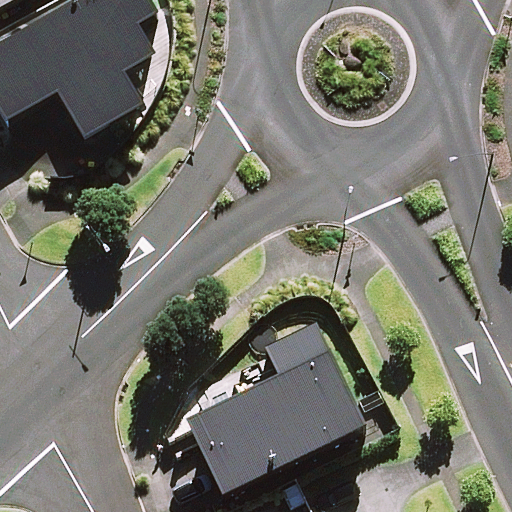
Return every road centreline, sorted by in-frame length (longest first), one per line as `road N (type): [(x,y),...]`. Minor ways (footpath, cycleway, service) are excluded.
road 1 (residential): [(289,133),(34,385)]
road 2 (tertiary): [(400,153),(511,378)]
road 3 (tertiary): [(429,0),(450,31),(457,71),(450,103),(427,136),(400,153)]
road 4 (tertiary): [(289,133),(271,88),(269,56),(298,0)]
road 5 (residential): [(34,385),(90,511)]
